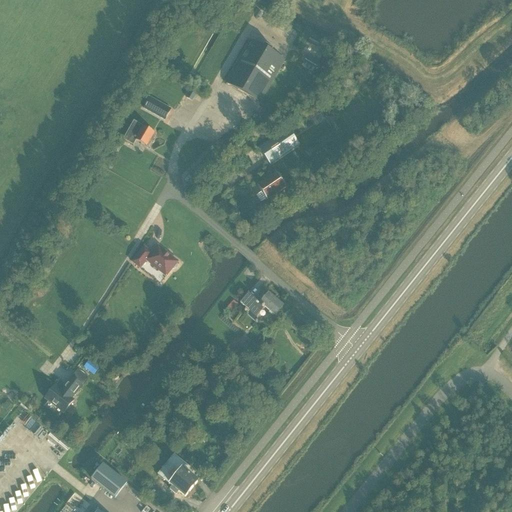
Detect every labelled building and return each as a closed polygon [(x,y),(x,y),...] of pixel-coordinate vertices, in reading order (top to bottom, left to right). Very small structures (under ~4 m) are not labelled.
[(261,103),(286,60),(250,39),(225,83),(261,103)] [(222,54),(209,47),(188,85),(209,97),(221,76),(212,71),(222,54)] [(304,63),(317,70),(321,62),(309,55),(304,63)] [(193,101),(196,95),(190,92),(187,97),(193,101)] [(172,110),(150,98),(144,108),(165,121),(172,110)] [(155,133),(143,126),(134,120),(123,139),(133,145),(136,140),(147,147),(155,133)] [(262,152),(270,164),(292,149),(284,138),(262,152)] [(111,145),(108,151),(114,155),(117,149),(111,145)] [(286,188),(277,174),(258,186),(262,193),(257,196),(261,202),(266,199),(267,201),(286,188)] [(177,264),(178,262),(158,246),(152,253),(144,247),(132,263),(140,269),(146,261),(166,277),(173,269),(175,269),(177,268),(178,266),(177,264)] [(261,303),(249,293),(240,303),(257,317),(264,308),(275,317),(284,306),(269,294),(261,303)] [(232,312),(238,304),(233,300),(227,308),(232,312)] [(100,368),(90,360),(85,367),(94,375),(100,368)] [(44,399),(64,414),(75,400),(73,399),(83,385),(72,376),(62,389),(55,385),(44,399)] [(63,459),(68,453),(61,447),(55,453),(63,459)] [(198,482),(182,469),(175,463),(163,478),(170,484),(173,486),(170,489),(176,494),(179,491),(185,497),(198,482)] [(116,498),(127,484),(103,464),(92,479),(116,498)] [(34,479),(37,491),(43,489),(39,477),(34,479)]
